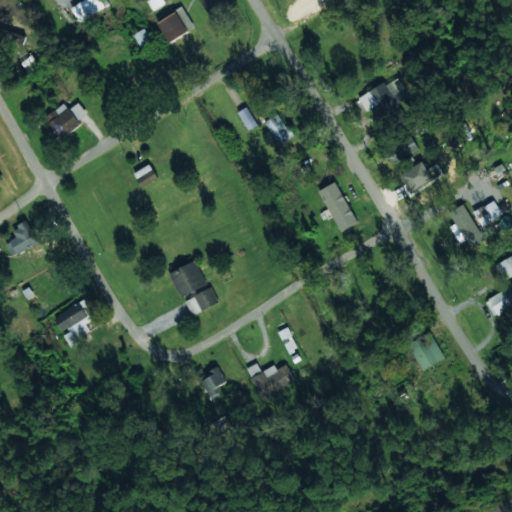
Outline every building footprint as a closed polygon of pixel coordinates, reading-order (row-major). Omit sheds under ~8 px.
[(103,0),(82,0),(71,7),(80,22),(107,6),(103,0)] [(200,0),(209,14),(228,2),(226,0),(200,0)] [(195,27),(182,7),(157,23),(170,43),(195,27)] [(10,31),(0,27),(0,37),(7,40),(10,31)] [(133,35),(140,46),(151,39),(144,28),(133,35)] [(358,98),(366,111),(372,108),(380,123),(401,111),(397,103),(407,97),(396,76),(358,98)] [(65,103),(44,116),(58,139),(82,125),(79,119),(87,114),(79,102),(68,109),(65,103)] [(257,125),(246,107),(238,112),(248,130),(257,125)] [(264,122),(278,145),(293,137),(279,113),(264,122)] [(392,164),(418,149),(411,136),(385,151),(392,164)] [(142,187),(158,178),(149,164),(134,173),(142,187)] [(431,180),(424,165),(401,176),(408,191),(431,180)] [(356,223),(338,181),(320,189),(339,231),(356,223)] [(482,226),(502,214),(493,199),(473,212),(482,226)] [(469,248),(484,240),(464,204),(449,212),(469,248)] [(5,243),(12,256),(39,243),(28,221),(12,228),(17,238),(5,243)] [(511,275),(511,254),(495,265),(505,280),(511,275)] [(182,298),(208,284),(195,260),(169,273),(182,298)] [(185,299),(192,315),(219,302),(212,287),(185,299)] [(511,306),(511,292),(509,287),(485,300),(493,316),(511,306)] [(92,333),(86,323),(96,318),(85,300),(54,318),(63,333),(70,346),(92,333)] [(296,349),(289,327),(279,330),(287,352),(296,349)] [(422,370),(445,358),(430,331),(408,343),(422,370)] [(261,371),(257,363),(246,368),(260,399),(295,382),(287,364),(276,368),(275,365),(261,371)] [(210,399),(222,395),(218,385),(224,383),(219,367),(200,374),(210,399)] [(237,436),(225,415),(209,424),(221,445),(237,436)]
